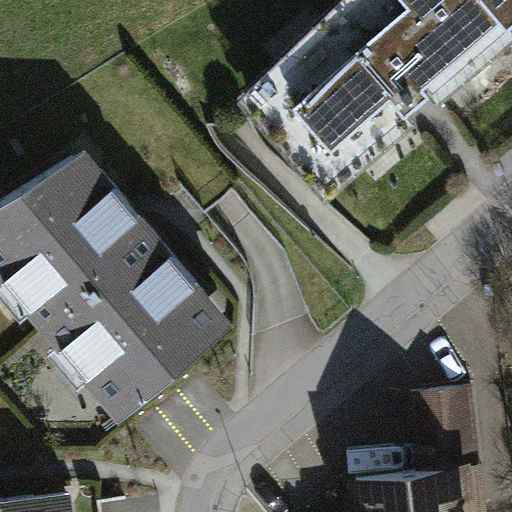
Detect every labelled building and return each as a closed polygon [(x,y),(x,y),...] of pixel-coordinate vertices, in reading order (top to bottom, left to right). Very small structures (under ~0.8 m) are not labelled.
[(454,65),(401,0),(366,0),(365,1),(363,0),(353,0),(327,27),(334,35),(287,75),(282,70),(253,99),(320,179),(454,65)] [(511,16),(511,0),(401,0),(454,65),(511,16)] [(84,145),(0,199),(0,267),(118,407),(229,317),(84,145)] [(419,467),(357,473),(360,511),(468,511),(463,462),(479,461),(470,383),(411,389),(419,467)] [(0,498),(0,511),(71,511),(69,491),(0,498)]
